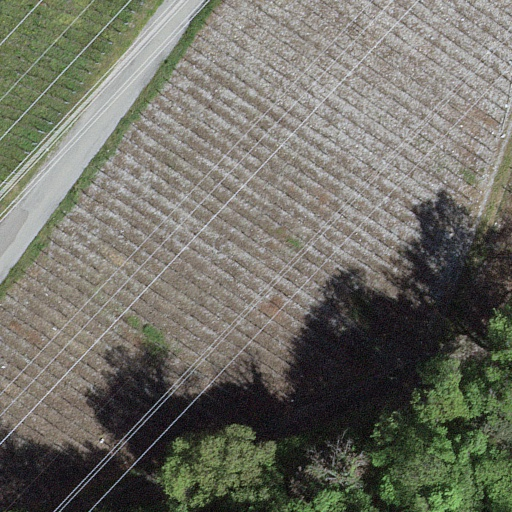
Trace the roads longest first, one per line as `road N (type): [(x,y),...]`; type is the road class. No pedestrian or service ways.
road 1 (unclassified): [(0,259),(187,0)]
road 2 (track): [(511,139),(432,337)]
